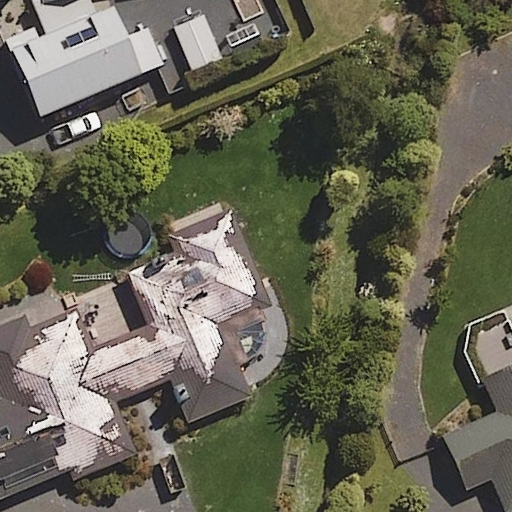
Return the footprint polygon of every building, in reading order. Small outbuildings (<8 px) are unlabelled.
[(0,0),(0,6),(16,3),(15,0),(41,0),(44,12),(102,7),(101,0),(0,0)] [(161,71),(145,35),(125,43),(113,16),(12,60),(44,132),(145,88),(141,79),(161,71)] [(273,119),(265,140),(272,157),(293,165),(313,155),(318,137),(311,120),(290,112),(273,119)] [(0,490),(67,465),(71,474),(135,449),(114,395),(171,373),(187,415),(249,392),(237,362),(267,350),(259,331),(273,326),(227,206),(163,230),(175,260),(131,277),(148,321),(88,345),(73,306),(24,325),(19,313),(0,320),(0,490)] [(511,334),(505,318),(461,338),(491,407),(433,433),(457,487),(485,475),(500,510),(511,504),(511,334)]
